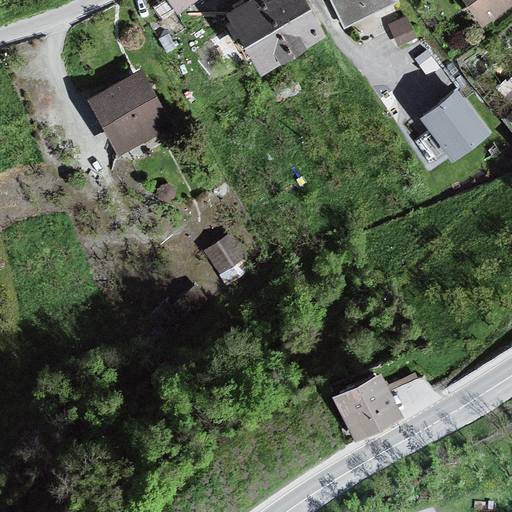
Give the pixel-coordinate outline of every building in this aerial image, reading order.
[(161,0),(175,18),(198,0),(161,0)] [(303,0),(247,0),(222,14),(256,75),(324,37),(303,0)] [(395,0),(327,0),(340,28),(398,4),(395,0)] [(511,0),(456,0),(475,27),(511,3),(511,0)] [(134,70),(78,98),(111,156),(162,129),(162,117),(134,70)] [(457,90),(420,117),(453,162),(490,135),(457,90)] [(227,235),(204,249),(220,273),(242,260),(227,235)] [(242,260),(220,273),(227,285),(248,271),(242,260)] [(377,370),(331,395),(356,443),(403,418),(377,370)]
